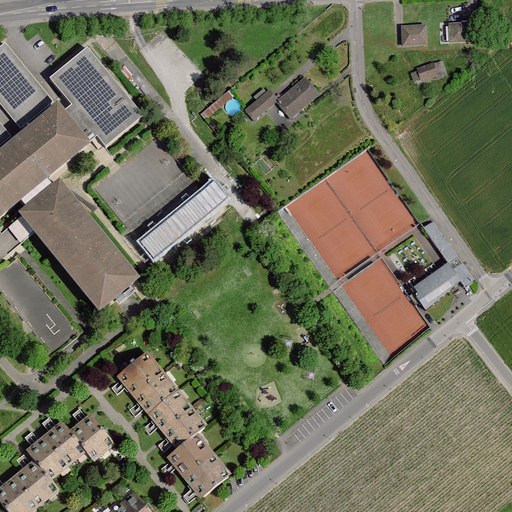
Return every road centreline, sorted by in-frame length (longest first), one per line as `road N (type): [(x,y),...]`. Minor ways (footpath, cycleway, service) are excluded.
road 1 (residential): [(493,292),(368,112),(356,0)]
road 2 (residential): [(227,511),(462,318)]
